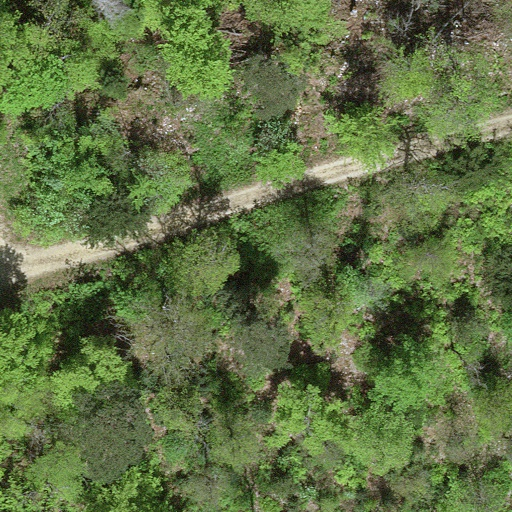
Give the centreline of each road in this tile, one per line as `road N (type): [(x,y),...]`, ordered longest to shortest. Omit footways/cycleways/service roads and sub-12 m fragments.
road 1 (track): [(511,123),(0,263)]
road 2 (track): [(0,494),(54,365),(50,314),(23,261)]
